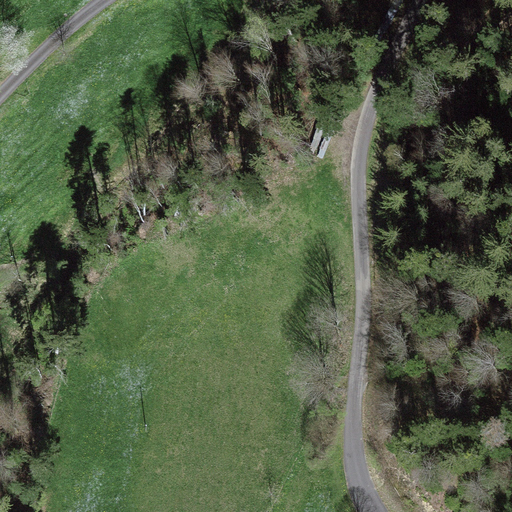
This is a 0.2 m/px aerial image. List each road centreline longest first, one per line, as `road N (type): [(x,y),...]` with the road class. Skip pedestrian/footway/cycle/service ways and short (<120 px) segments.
road 1 (track): [(374,511),(354,459),(363,284),(359,142),(422,0)]
road 2 (track): [(263,511),(359,365)]
road 3 (track): [(108,0),(62,32),(0,96)]
